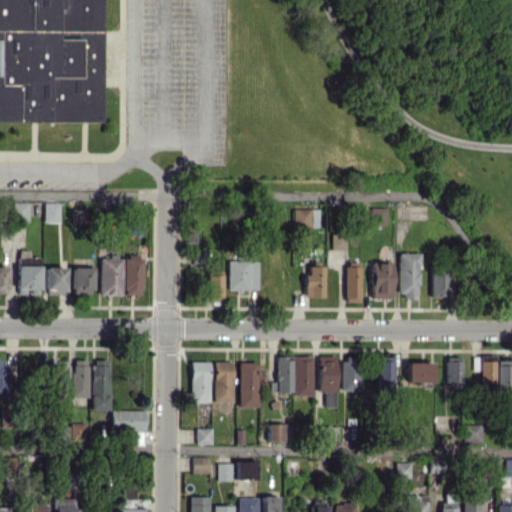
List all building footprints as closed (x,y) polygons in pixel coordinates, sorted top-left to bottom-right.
[(0,0),(0,122),(106,122),(106,0),(0,0)] [(26,221),(26,202),(12,201),(11,220),(26,221)] [(42,222),(57,222),(57,202),(42,202),(42,222)] [(385,207),(367,206),(366,224),(384,225),(385,207)] [(70,209),(70,224),(88,223),(87,208),(70,209)] [(291,225),(310,225),(310,209),(292,208),(291,225)] [(329,249),(343,249),(344,232),(329,232),(329,249)] [(190,261),(208,262),(208,249),(190,248),(190,261)] [(38,257),(27,257),(27,250),(15,250),(15,293),(26,293),(38,293),(38,257)] [(417,252),(396,253),(398,298),(418,298),(417,252)] [(140,294),(140,256),(121,256),(121,294),(140,294)] [(120,294),(119,257),(97,258),(97,294),(120,294)] [(256,260),(225,260),(225,289),(255,290),(256,260)] [(390,263),(369,262),(369,297),(389,298),(390,263)] [(321,297),(322,266),(303,265),(303,296),(321,297)] [(43,266),(42,291),(64,292),(64,267),(43,266)] [(342,301),(358,301),(358,266),(343,266),(342,301)] [(91,267),(70,267),(70,294),(90,294),(91,267)] [(428,297),(447,297),(447,269),(428,269),(428,297)] [(204,271),(203,300),(219,300),(220,271),(204,271)] [(275,355),(274,391),(290,391),(290,356),(275,355)] [(310,356),(292,355),(291,395),(309,395),(310,356)] [(314,392),(323,392),(323,406),(332,407),(334,356),(315,355),(314,392)] [(478,385),(493,385),(493,355),(478,355),(478,385)] [(391,356),(375,357),(377,389),(392,388),(391,356)] [(338,390),(357,390),(356,357),(338,357),(338,390)] [(460,358),(443,357),(442,391),(459,391),(460,358)] [(86,359),(70,358),(69,396),(85,397),(86,359)] [(495,389),(511,389),(511,360),(495,360),(495,389)] [(65,361),(49,361),(49,386),(65,386),(65,361)] [(107,362),(90,361),(88,409),(106,410),(107,362)] [(187,400),(206,400),(206,361),(188,361),(187,400)] [(210,395),(229,395),(230,361),(211,361),(210,395)] [(235,362),(236,405),(256,405),(254,361),(235,362)] [(405,361),(404,384),(431,385),(431,362),(405,361)] [(108,431),(129,431),(129,445),(142,445),(142,410),(108,409),(108,431)] [(265,441),(281,441),(281,423),(265,423),(265,441)] [(335,426),(318,426),(318,442),(334,442),(335,426)] [(209,444),(209,428),(193,428),(193,443),(209,444)] [(478,440),(478,429),(464,429),(464,439),(478,440)] [(0,457),(0,473),(17,473),(16,456),(0,456),(0,457)] [(206,456),(189,456),(189,472),(206,472),(206,456)] [(511,475),(511,458),(501,458),(501,485),(506,486),(507,475),(511,475)] [(233,478),(254,478),(255,461),(233,460),(233,478)] [(409,462),(393,462),(393,477),(408,478),(409,462)] [(214,480),(229,480),(229,463),(214,463),(214,480)] [(133,499),(134,486),(114,486),(113,498),(133,499)] [(206,511),(207,496),(186,496),(186,511),(206,511)] [(275,511),(275,496),(259,496),(259,511),(275,511)] [(402,511),(424,511),(425,496),(403,496),(402,511)] [(73,511),(74,498),(54,497),(53,511),(73,511)] [(254,511),(255,497),(235,497),(234,511),(254,511)] [(511,511),(511,504),(507,504),(507,498),(495,498),(494,511),(511,511)] [(478,511),(478,499),(460,499),(460,511),(478,511)] [(23,511),(42,511),(42,502),(23,503),(23,511)] [(331,511),(352,511),(352,503),(331,504),(331,511)]
